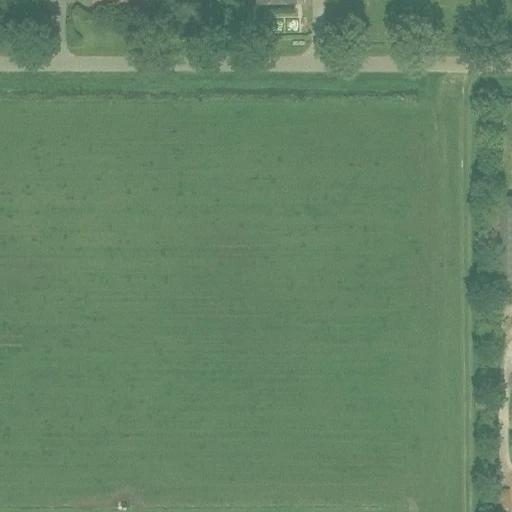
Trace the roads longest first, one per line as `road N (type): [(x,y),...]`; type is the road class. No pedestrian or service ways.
road 1 (unclassified): [(511,67),(0,65)]
road 2 (track): [(467,67),(469,511)]
